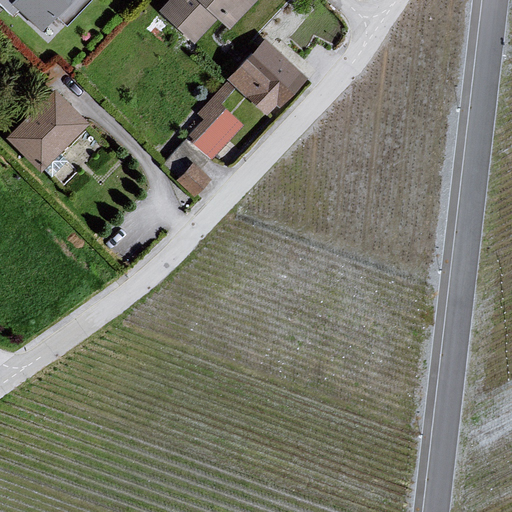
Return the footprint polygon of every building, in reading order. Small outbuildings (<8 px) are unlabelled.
[(13,0),(9,4),(42,35),(74,0),(13,0)] [(255,0),(166,0),(153,15),(191,46),(215,25),(225,33),(255,0)] [(262,40),(229,78),(272,115),(305,77),(262,40)] [(183,127),(211,152),(244,115),(216,90),(183,127)] [(47,95),(7,138),(39,171),(81,128),(47,95)] [(175,169),(193,186),(209,169),(192,152),(175,169)]
